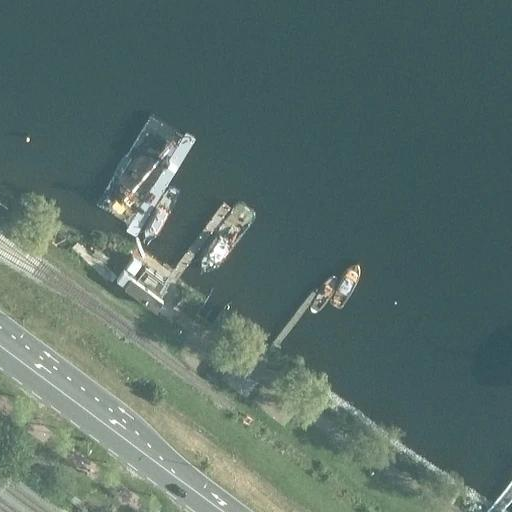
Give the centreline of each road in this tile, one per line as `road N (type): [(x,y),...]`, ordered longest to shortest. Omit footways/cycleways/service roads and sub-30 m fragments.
road 1 (secondary): [(191,486),(76,375),(0,318)]
road 2 (secondary): [(0,342),(191,486)]
